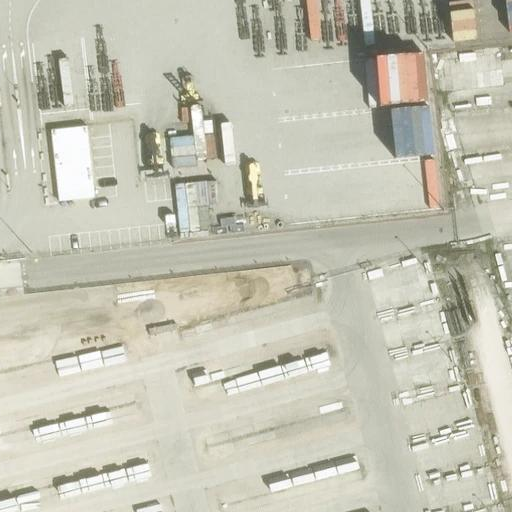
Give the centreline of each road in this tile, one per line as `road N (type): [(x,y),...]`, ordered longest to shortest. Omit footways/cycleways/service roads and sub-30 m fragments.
road 1 (unclassified): [(0,279),(448,230)]
road 2 (unknown): [(511,420),(468,258),(511,185)]
road 3 (unknown): [(160,363),(356,316)]
road 4 (unknown): [(177,420),(369,359)]
road 5 (unknown): [(193,472),(387,420)]
road 6 (unknown): [(0,433),(6,415),(160,363)]
road 7 (unknown): [(0,37),(8,156),(0,214)]
